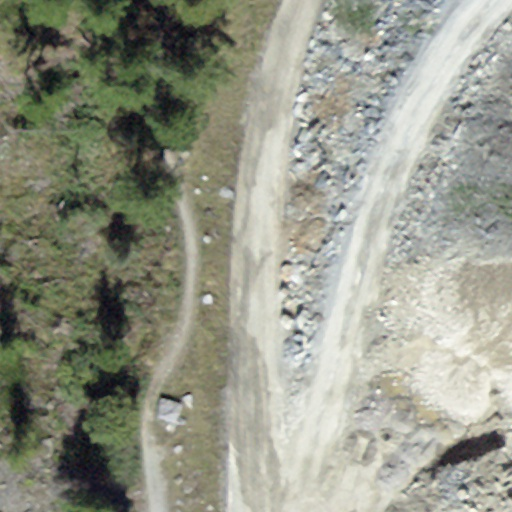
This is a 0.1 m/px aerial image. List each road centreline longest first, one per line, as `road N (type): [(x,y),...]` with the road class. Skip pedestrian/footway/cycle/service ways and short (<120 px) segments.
road 1 (track): [(171,0),(161,61),(168,148),(188,234),(185,321),(146,413),(156,511)]
road 2 (track): [(319,0),(262,212),(246,511)]
